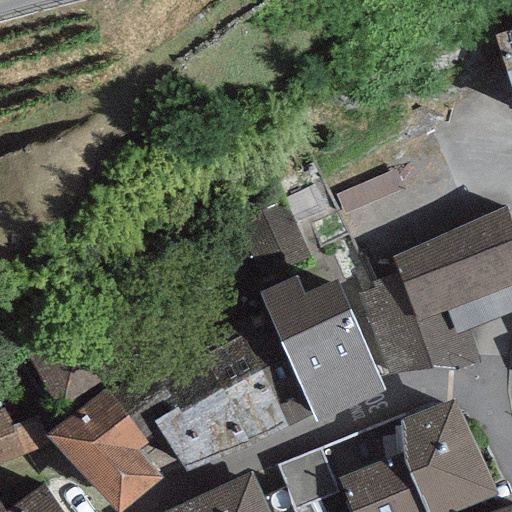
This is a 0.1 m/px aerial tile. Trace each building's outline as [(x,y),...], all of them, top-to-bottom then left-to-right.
[(511,30),(496,35),(511,87),(511,30)] [(511,230),(504,207),(393,258),(398,271),(415,317),(446,306),(511,282),(511,230)] [(446,306),(415,317),(398,271),(371,281),(374,288),(359,293),(393,387),(466,361),(446,306)] [(297,275),(259,291),(265,309),(315,414),(315,421),(385,391),(337,279),(304,293),(297,275)] [(240,335),(205,352),(248,443),(249,445),(315,414),(265,309),(235,323),(240,335)] [(23,352),(58,410),(120,372),(85,314),(23,352)] [(248,443),(205,352),(162,376),(167,386),(142,401),(187,473),(248,443)] [(147,441),(104,389),(50,434),(114,511),(120,511),(161,478),(137,449),(147,441)] [(460,511),(496,497),(454,395),(383,424),(396,455),(339,478),(352,511),(460,511)] [(0,408),(0,464),(46,445),(34,416),(10,426),(3,407),(0,408)] [(319,449),(278,466),(295,507),(336,490),(319,449)] [(268,511),(250,472),(164,511),(268,511)] [(61,511),(42,483),(2,511),(61,511)]
